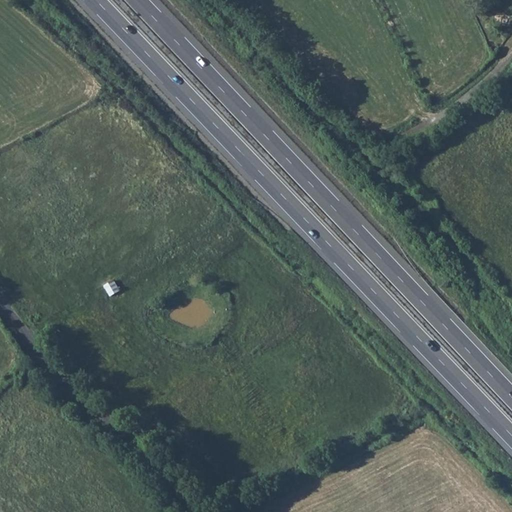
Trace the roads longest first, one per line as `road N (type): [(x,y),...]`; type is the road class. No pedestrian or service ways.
road 1 (motorway): [(96,0),(511,435)]
road 2 (motorway): [(511,396),(137,0)]
road 3 (unclassified): [(0,298),(74,394),(166,466),(193,511)]
road 4 (unclassified): [(400,137),(464,103),(511,56)]
